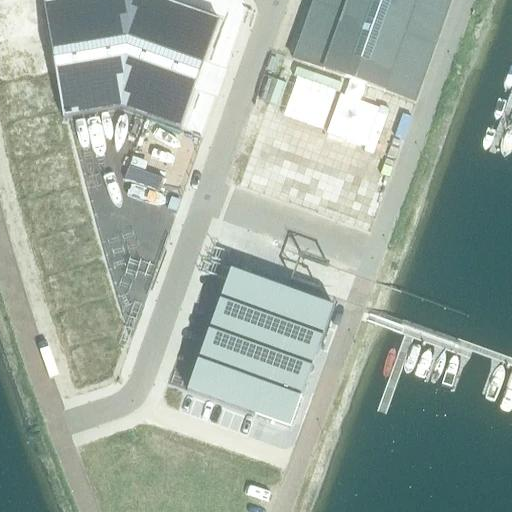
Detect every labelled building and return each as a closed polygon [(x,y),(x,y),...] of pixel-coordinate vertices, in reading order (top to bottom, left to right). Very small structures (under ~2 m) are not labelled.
[(42,0),(0,7),(0,46),(49,38),(42,0)] [(161,0),(68,0),(44,4),(63,118),(121,109),(180,130),(219,20),(161,0)] [(312,0),(292,60),(415,103),(450,0),(312,0)] [(49,38),(0,46),(0,84),(55,76),(49,38)] [(55,76),(0,84),(0,96),(4,123),(61,113),(55,76)] [(61,113),(4,123),(13,160),(70,151),(61,113)] [(70,151),(13,160),(22,197),(79,188),(70,151)] [(133,157),(125,180),(155,191),(159,179),(137,171),(141,160),(133,157)] [(79,188),(22,197),(34,234),(91,224),(79,188)] [(91,224),(34,234),(46,270),(103,260),(91,224)] [(103,260),(46,270),(59,306),(116,296),(103,260)] [(240,273),(195,395),(298,433),(343,309),(240,273)] [(116,296),(59,306),(71,342),(128,332),(116,296)] [(128,332),(71,342),(83,377),(111,372),(128,332)]
